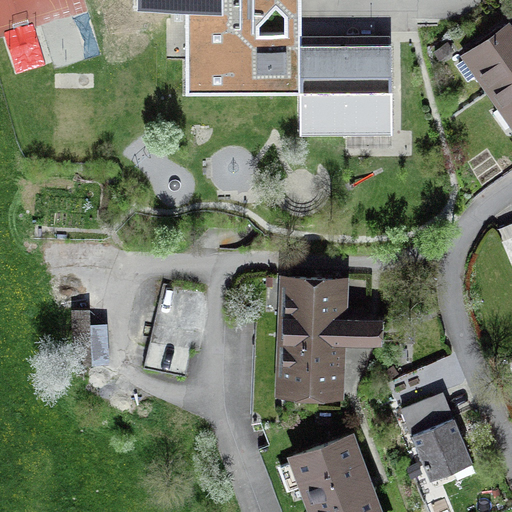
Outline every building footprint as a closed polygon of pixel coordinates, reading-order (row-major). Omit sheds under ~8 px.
[(137,0),(137,7),(186,7),(186,93),(300,92),(301,131),(346,131),(346,138),(361,138),(361,139),(363,142),(366,144),(371,144),(374,142),(376,139),(376,131),(392,131),(391,42),(301,42),(301,32),(257,32),(257,22),(277,2),(277,0),(137,0)] [(490,89),(511,73),(511,32),(508,27),(475,50),(484,63),(476,69),(490,89)] [(511,73),(490,89),(502,105),(494,111),(503,125),(508,125),(511,122),(511,73)] [(287,276),(283,383),(298,384),(298,396),(320,397),(321,384),(337,385),(339,338),(355,339),(355,338),(384,339),(385,318),(356,317),(356,316),(340,316),(341,278),(287,276)] [(91,320),(91,306),(75,306),(74,362),(110,363),(110,320),(91,320)] [(471,461),(472,461),(454,416),(440,421),(430,396),(401,408),(428,474),(451,464),(457,478),(475,470),(471,461)] [(380,511),(371,488),(366,490),(362,480),(368,478),(351,434),(293,455),(294,459),(280,464),(289,489),(303,484),(313,511),(380,511)]
